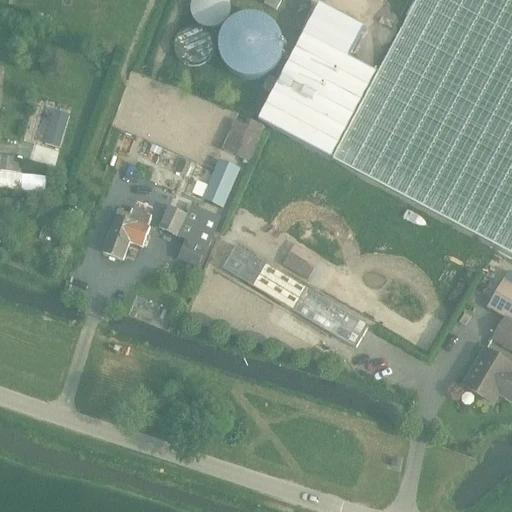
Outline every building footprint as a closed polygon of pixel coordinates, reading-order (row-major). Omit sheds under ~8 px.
[(319,7),(258,122),(333,161),(333,162),(511,257),(511,0),(418,0),(384,64),(379,75),(346,58),(361,29),(319,7)] [(292,56),(260,10),(220,37),(252,83),(292,56)] [(262,88),(271,93),(277,82),(269,77),(262,88)] [(54,112),(45,145),(59,150),(69,117),(54,112)] [(235,122),(222,152),(249,164),(265,129),(247,121),(245,126),(235,122)] [(0,157),(0,161),(0,172),(20,174),(21,163),(13,163),(13,158),(0,157)] [(219,163),(202,199),(223,209),(239,172),(219,163)] [(158,229),(176,237),(186,216),(168,208),(158,229)] [(117,212),(102,253),(123,261),(129,244),(142,249),(149,229),(146,227),(149,219),(131,212),(129,216),(117,212)] [(177,260),(196,268),(204,250),(185,242),(177,260)] [(369,327),(236,247),(222,270),(355,350),(369,327)] [(307,283),(316,266),(290,253),(281,271),(307,283)] [(511,353),(511,285),(504,281),(487,309),(504,319),(491,341),(511,353)] [(511,376),(509,374),(511,368),(511,366),(485,351),(464,387),(491,403),(497,393),(511,401),(511,376)]
